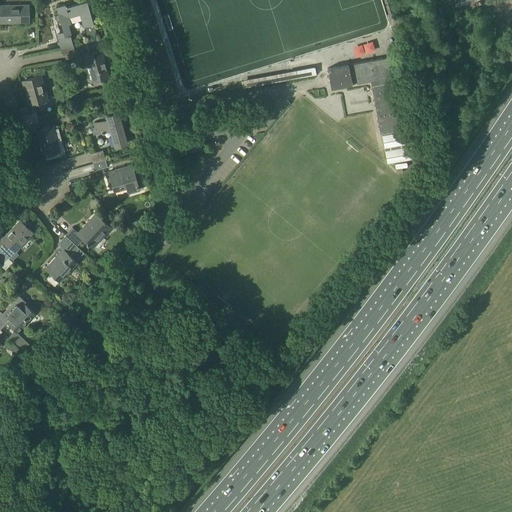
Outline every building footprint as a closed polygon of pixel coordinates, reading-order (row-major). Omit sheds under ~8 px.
[(59,42),(61,48),(73,45),(70,35),(71,35),(68,25),(71,24),(69,18),(80,14),(84,27),(85,27),(87,34),(96,32),(94,24),(87,1),(69,6),(68,2),(56,6),(63,32),(57,33),(60,41),(59,42)] [(0,22),(29,22),(29,4),(0,4),(0,22)] [(73,45),(61,48),(62,55),(75,51),(73,45)] [(101,50),(86,54),(88,61),(83,63),(85,67),(89,66),(93,80),(108,76),(101,50)] [(380,134),(400,130),(391,82),(391,77),(387,57),(327,68),(331,88),(385,78),(385,83),(371,85),(374,103),(373,104),(375,105),(378,124),(377,125),(379,127),(380,134)] [(22,81),(29,105),(47,99),(41,76),(22,81)] [(20,109),(23,121),(38,117),(35,105),(20,109)] [(127,143),(122,125),(125,124),(124,120),(121,120),(118,112),(117,110),(112,111),(112,114),(106,115),(107,119),(94,123),(95,126),(92,127),(94,134),(110,130),(115,146),(127,143)] [(26,132),(41,128),(38,117),(23,121),(26,132)] [(43,155),(45,155),(46,160),(61,156),(61,155),(66,153),(58,128),(54,129),(53,126),(36,130),(43,155)] [(407,130),(401,131),(382,135),(384,148),(385,150),(384,150),(387,163),(413,159),(410,146),(409,143),(410,143),(407,130)] [(90,153),(93,163),(105,159),(103,150),(90,153)] [(93,163),(95,170),(107,166),(105,159),(93,163)] [(139,190),(132,164),(108,171),(114,191),(126,187),(128,193),(139,190)] [(92,246),(93,246),(97,250),(106,239),(102,236),(111,227),(96,213),(78,232),(72,227),(65,234),(76,245),(77,245),(83,238),(92,246)] [(0,233),(0,250),(12,262),(13,262),(12,261),(19,254),(15,251),(33,232),(20,219),(4,237),(0,233)] [(55,251),(58,254),(45,267),(51,273),(46,278),(55,286),(59,281),(78,261),(76,260),(84,252),(76,245),(65,234),(57,243),(60,245),(55,251)] [(6,270),(12,262),(0,250),(0,266),(1,266),(6,270)] [(19,281),(28,289),(33,283),(25,275),(19,281)] [(0,310),(0,328),(6,322),(16,331),(34,312),(24,302),(25,301),(19,295),(2,313),(0,310)] [(17,355),(21,350),(13,343),(9,348),(17,355)]
